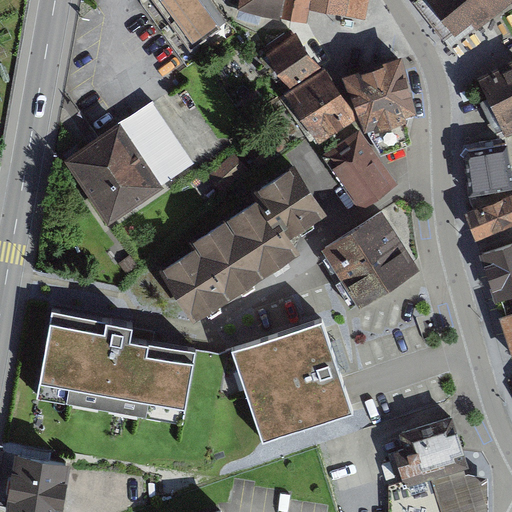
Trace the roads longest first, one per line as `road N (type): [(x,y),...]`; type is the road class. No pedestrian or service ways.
road 1 (residential): [(392,0),(436,79),(451,258),(511,450)]
road 2 (secondary): [(0,312),(55,0)]
